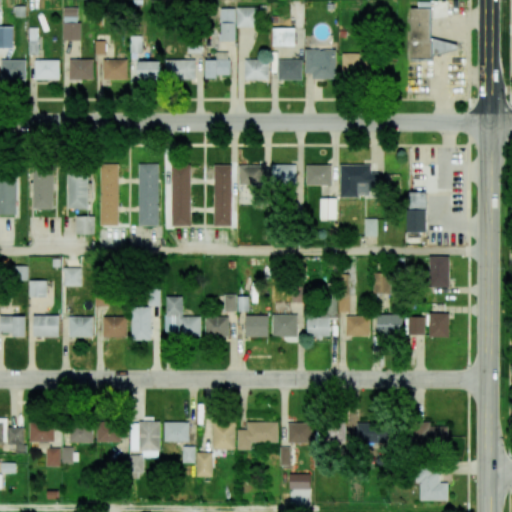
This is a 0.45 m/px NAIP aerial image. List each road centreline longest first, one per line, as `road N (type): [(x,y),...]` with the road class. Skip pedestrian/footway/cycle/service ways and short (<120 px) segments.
road 1 (secondary): [(486,511),(488,0)]
road 2 (residential): [(0,122),(488,122)]
road 3 (residential): [(0,379),(487,380)]
